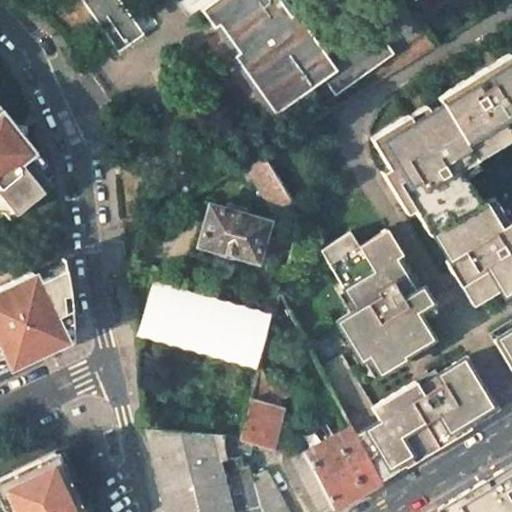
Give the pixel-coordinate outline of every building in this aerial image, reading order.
[(274,118),(338,77),(287,0),(216,0),(203,9),(274,118)] [(415,0),(410,3),(413,9),(420,5),(424,12),(432,7),(427,0),(415,0)] [(408,114),(377,132),(389,153),(383,157),(389,166),(399,184),(429,233),(432,231),(448,257),(445,260),(461,285),(467,281),(480,301),(500,288),(504,293),(511,288),(511,219),(508,221),(501,226),(485,200),(481,202),(464,175),(458,164),(473,155),(468,147),(496,131),(506,124),(510,131),(511,130),(511,57),(509,52),(437,95),(441,102),(429,110),(412,120),(408,114)] [(0,206),(8,216),(51,182),(40,168),(49,161),(0,100),(0,206)] [(425,104),(408,114),(412,120),(429,110),(425,104)] [(506,124),(496,131),(502,142),(511,135),(511,130),(510,131),(506,124)] [(496,131),(468,147),(473,155),(475,158),(502,142),(496,131)] [(389,153),(377,132),(371,136),(383,157),(389,153)] [(263,151),(243,163),(259,190),(279,178),(263,151)] [(473,155),(458,164),(464,175),(479,165),(475,158),(473,155)] [(389,166),(381,171),(392,189),(399,184),(389,166)] [(492,195),(485,200),(501,226),(508,221),(492,195)] [(209,206),(198,244),(256,261),(267,222),(240,214),(241,209),(226,204),(224,210),(209,206)] [(350,230),(320,249),(353,309),(334,322),(356,362),(363,357),(373,376),(399,361),(397,358),(426,341),(416,322),(432,313),(407,267),(401,271),(394,258),(400,254),(386,228),(358,244),(350,230)] [(400,254),(394,258),(401,271),(407,267),(400,254)] [(0,369),(10,365),(12,369),(74,340),(65,265),(38,278),(33,268),(0,284),(0,369)] [(467,281),(461,285),(473,305),(480,301),(467,281)] [(255,316),(155,287),(145,321),(245,350),(255,316)] [(272,314),(270,320),(280,339),(288,312),(277,293),(272,314)] [(260,354),(270,320),(255,316),(245,350),(260,354)] [(260,354),(257,366),(267,384),(280,339),(270,320),(260,354)] [(511,327),(493,340),(511,371),(511,327)] [(379,420),(354,434),(380,482),(500,409),(467,355),(437,373),(435,369),(421,377),(425,382),(418,387),(415,381),(370,407),(379,420)] [(240,433),(221,432),(223,436),(226,453),(240,454),(242,461),(248,461),(252,447),(271,451),(272,448),(282,412),(275,401),(267,385),(267,384),(257,366),(249,399),(240,433)] [(286,373),(267,385),(275,401),(295,390),(286,373)] [(421,377),(415,381),(418,387),(425,382),(421,377)] [(143,428),(163,511),(261,511),(252,474),(248,461),(242,461),(240,454),(226,453),(223,436),(221,432),(143,428)] [(350,428),(333,437),(362,493),(380,482),(354,434),(350,428)] [(333,437),(304,453),(333,510),(362,493),(333,437)] [(87,511),(57,451),(0,478),(0,498),(6,511),(87,511)] [(304,453),(282,463),(297,492),(310,511),(329,511),(333,510),(304,453)] [(511,511),(511,465),(443,507),(445,511),(511,511)] [(288,511),(264,469),(252,474),(261,511),(288,511)]
